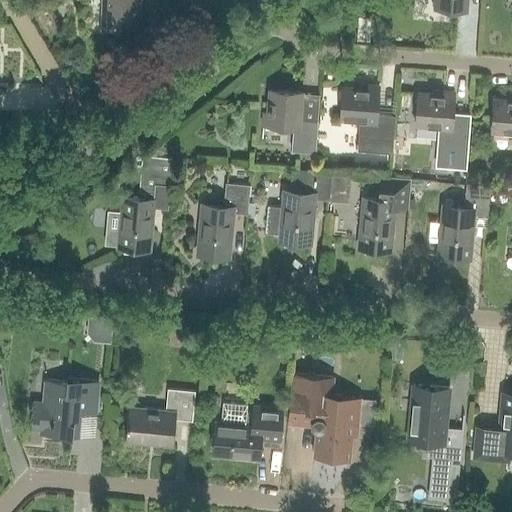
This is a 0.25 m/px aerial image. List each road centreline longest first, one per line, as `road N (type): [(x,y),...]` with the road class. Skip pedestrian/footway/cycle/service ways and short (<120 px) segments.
road 1 (residential): [(511,325),(11,274),(0,265)]
road 2 (residential): [(334,511),(334,505),(36,478),(6,511)]
road 3 (residential): [(511,70),(325,60),(285,45),(272,23)]
road 4 (residential): [(99,152),(272,23)]
road 5 (residential): [(5,0),(99,152)]
road 6 (residential): [(0,220),(99,152)]
